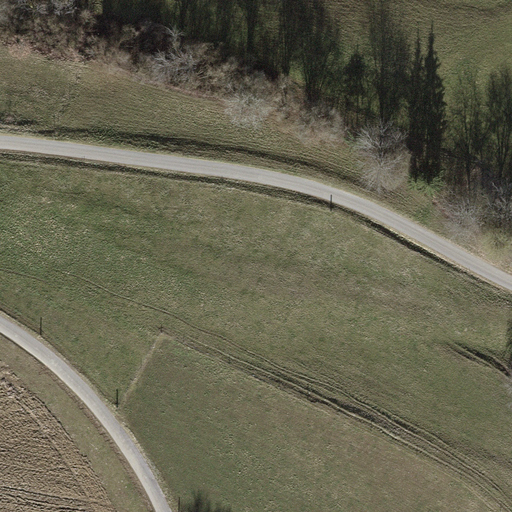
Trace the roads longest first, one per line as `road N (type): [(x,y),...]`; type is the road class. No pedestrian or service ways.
road 1 (track): [(511,278),(370,206),(260,174),(0,143)]
road 2 (track): [(0,323),(45,349),(108,415),(164,511)]
